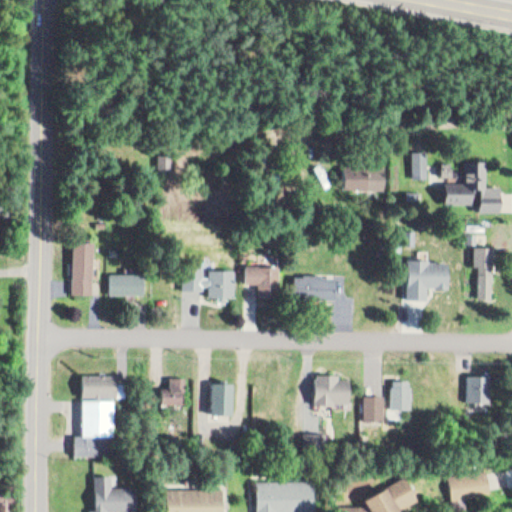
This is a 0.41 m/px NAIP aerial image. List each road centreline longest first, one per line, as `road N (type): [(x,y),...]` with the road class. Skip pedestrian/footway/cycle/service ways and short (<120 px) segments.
road 1 (secondary): [(39,511),(45,0)]
road 2 (residential): [(511,341),(42,336)]
road 3 (residential): [(511,124),(212,120)]
